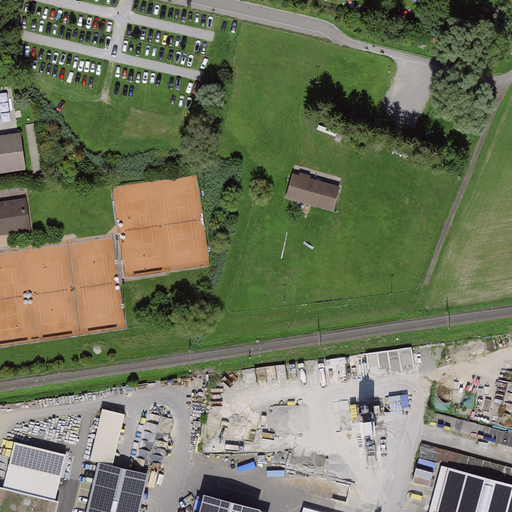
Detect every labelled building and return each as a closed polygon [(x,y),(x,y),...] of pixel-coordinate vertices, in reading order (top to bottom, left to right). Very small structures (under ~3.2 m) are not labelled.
[(0,175),(28,171),(22,129),(0,132),(0,175)] [(339,190),(294,177),(287,199),(332,212),(339,190)] [(30,198),(0,202),(0,234),(34,230),(30,198)] [(411,405),(410,392),(362,393),(363,432),(376,432),(375,399),(386,399),(386,415),(405,414),(404,405),(411,405)] [(91,460),(99,462),(86,511),(127,511),(137,473),(112,467),(124,414),(103,409),(91,460)] [(511,432),(431,410),(427,423),(511,447),(511,432)] [(67,455),(15,442),(4,488),(15,491),(44,498),(56,501),(67,455)] [(511,511),(511,483),(450,467),(437,511),(511,511)] [(40,511),(44,498),(15,491),(9,511),(40,511)] [(265,511),(267,509),(207,493),(201,511),(265,511)]
